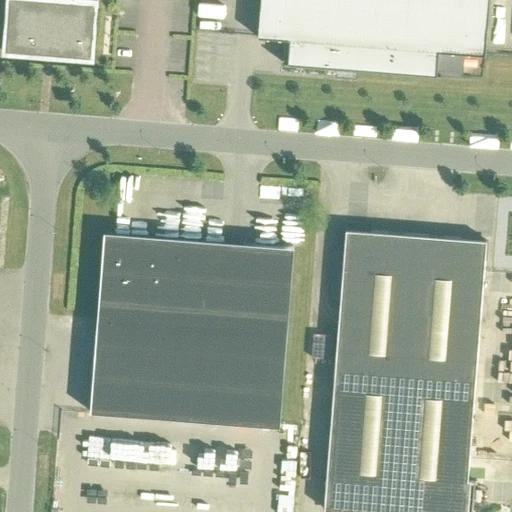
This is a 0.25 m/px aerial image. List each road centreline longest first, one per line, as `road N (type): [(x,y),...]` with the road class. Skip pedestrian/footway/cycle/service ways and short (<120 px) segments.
road 1 (residential): [(511,162),(50,127)]
road 2 (residential): [(50,127),(20,511)]
road 3 (unknown): [(236,0),(230,141)]
